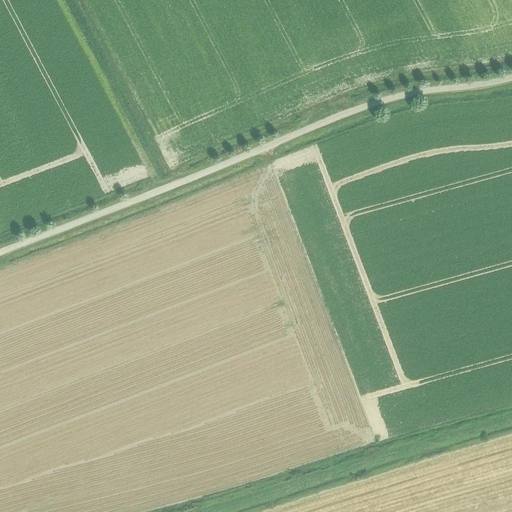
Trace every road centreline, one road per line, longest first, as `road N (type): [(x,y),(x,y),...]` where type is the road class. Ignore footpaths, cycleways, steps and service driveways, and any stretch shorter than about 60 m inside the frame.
road 1 (unclassified): [(0,251),(389,96),(511,74)]
road 2 (track): [(203,511),(511,421)]
